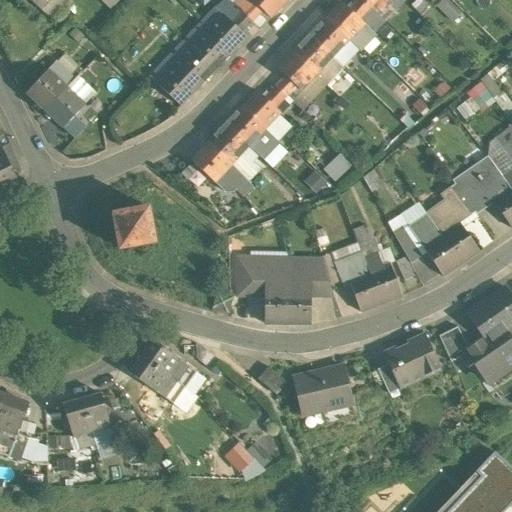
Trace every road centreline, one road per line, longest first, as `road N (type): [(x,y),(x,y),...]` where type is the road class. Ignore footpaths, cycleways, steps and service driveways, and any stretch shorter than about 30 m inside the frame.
road 1 (residential): [(159,314),(206,335),(279,347),(327,344),(434,305),(511,252)]
road 2 (residential): [(316,0),(207,114),(149,154),(60,184)]
road 3 (residential): [(0,378),(26,389),(96,381),(159,314)]
road 4 (residential): [(60,184),(106,286),(159,314)]
